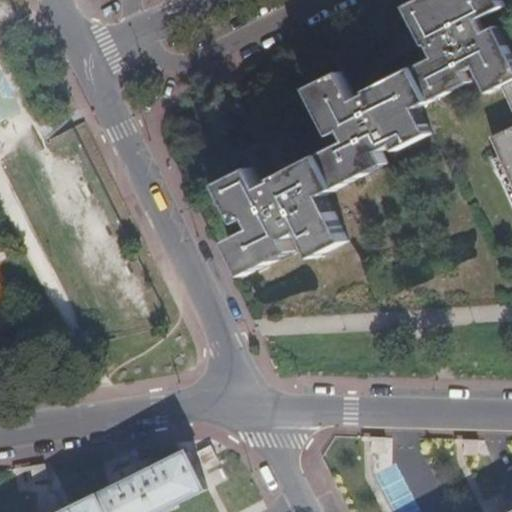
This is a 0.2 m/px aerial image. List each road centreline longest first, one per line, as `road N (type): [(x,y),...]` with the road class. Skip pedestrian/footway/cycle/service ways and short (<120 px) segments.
road 1 (residential): [(86,54),(263,410)]
road 2 (residential): [(263,410),(160,409),(0,433)]
road 3 (residential): [(511,415),(263,410)]
road 4 (residential): [(196,0),(86,54)]
